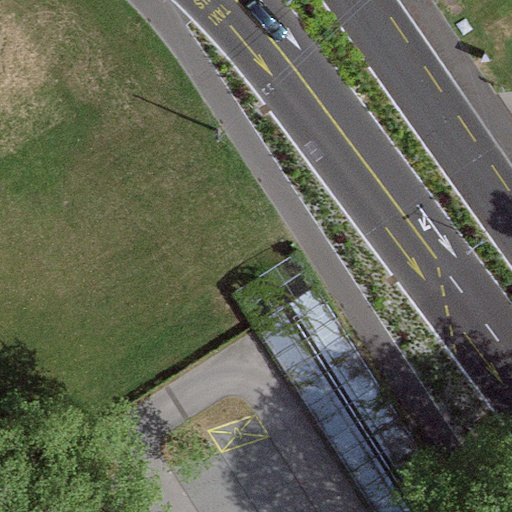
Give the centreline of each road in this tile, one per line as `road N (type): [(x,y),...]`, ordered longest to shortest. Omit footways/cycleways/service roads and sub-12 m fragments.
road 1 (primary): [(224,0),(511,399)]
road 2 (primary): [(511,230),(356,0)]
